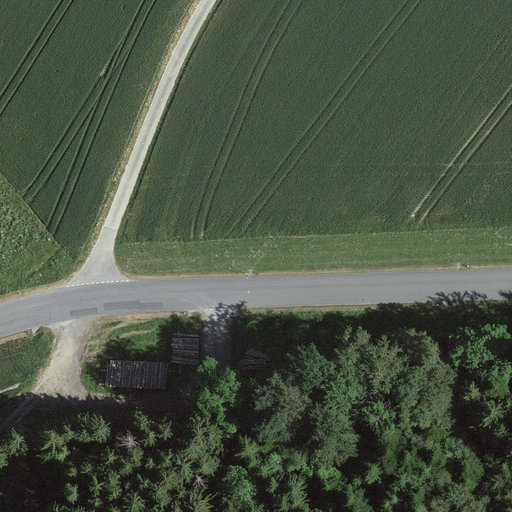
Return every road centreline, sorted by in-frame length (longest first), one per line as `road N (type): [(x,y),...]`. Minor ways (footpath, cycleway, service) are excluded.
road 1 (tertiary): [(511,274),(78,303),(0,320)]
road 2 (track): [(188,296),(216,326),(228,448),(223,511)]
road 3 (track): [(20,405),(225,412)]
road 4 (track): [(0,430),(46,372),(78,303)]
